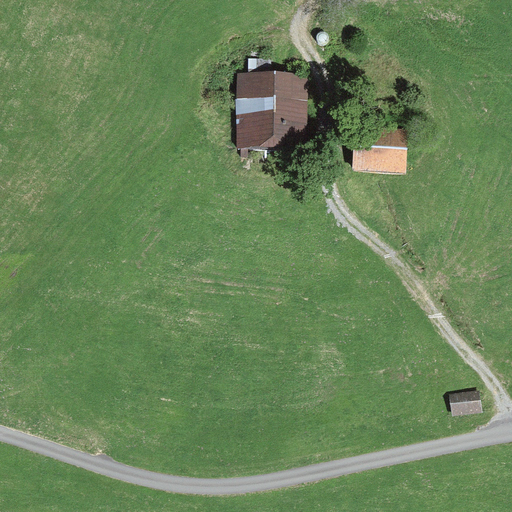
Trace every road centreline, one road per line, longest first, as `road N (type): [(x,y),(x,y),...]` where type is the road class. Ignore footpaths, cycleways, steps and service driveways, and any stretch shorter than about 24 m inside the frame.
road 1 (track): [(0,431),(118,470),(204,485),(312,472),(511,425)]
road 2 (track): [(511,419),(506,390),(412,264),(347,212),(327,179)]
